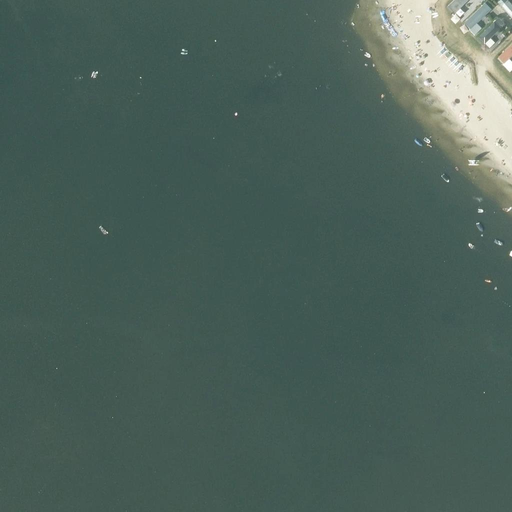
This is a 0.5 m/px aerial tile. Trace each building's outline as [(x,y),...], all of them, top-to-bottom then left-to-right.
[(454,0),(448,6),(455,13),(468,0),(454,0)] [(511,5),(507,0),(506,1),(501,5),(500,6),(511,18),(511,5)] [(465,23),(471,29),(491,9),(485,3),(465,23)] [(478,37),(484,44),(495,34),(498,30),(505,24),(498,17),(478,37)] [(511,44),(498,57),(504,64),(511,55),(511,44)]
